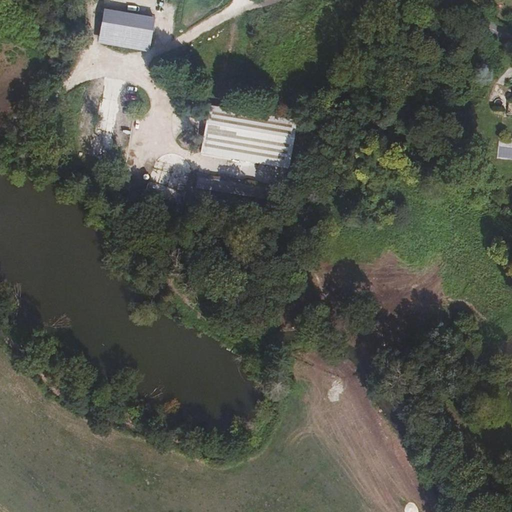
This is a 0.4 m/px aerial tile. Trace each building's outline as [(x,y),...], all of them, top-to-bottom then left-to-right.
[(149,52),(155,17),(105,8),(98,43),(149,52)] [(360,104),(372,110),(383,91),(371,84),(360,104)] [(91,156),(94,100),(77,99),(75,155),(91,156)] [(211,109),(202,153),(288,170),(296,125),(211,109)] [(107,116),(106,149),(121,150),(122,117),(107,116)] [(195,189),(211,192),(213,180),(197,177),(195,188),(195,189)] [(271,203),(274,191),(216,180),(214,192),(271,203)]
